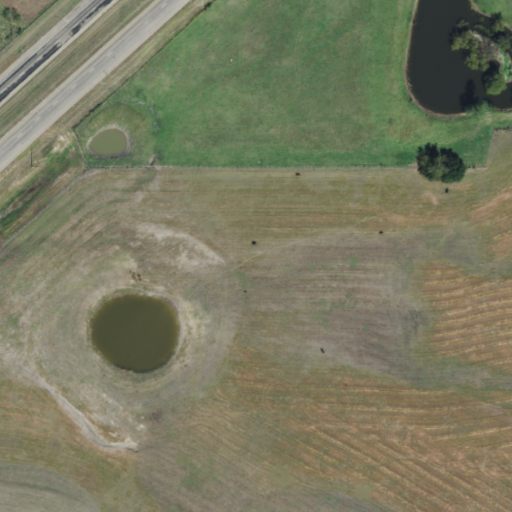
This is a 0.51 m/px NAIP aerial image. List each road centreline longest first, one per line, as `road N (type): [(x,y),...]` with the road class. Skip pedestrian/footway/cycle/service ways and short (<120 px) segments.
road 1 (trunk): [(0,159),(180,0)]
road 2 (trunk): [(117,0),(0,105)]
